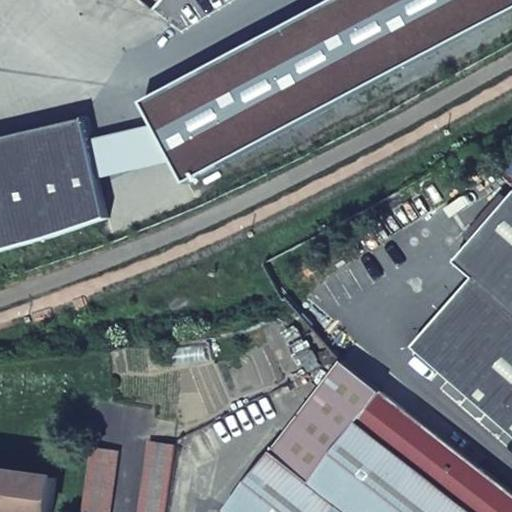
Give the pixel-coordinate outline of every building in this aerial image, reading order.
[(0,148),(0,258),(11,256),(69,241),(119,224),(94,125),(0,148)] [(509,279),(433,367),(511,435),(511,200),(472,247),(509,279)] [(414,350),(433,367),(509,279),(472,247),(456,265),(475,282),(414,350)] [(300,357),(311,372),(323,366),(312,350),(300,357)] [(345,363),(280,445),(320,476),(384,394),(345,363)] [(511,511),(511,493),(384,394),(320,476),(280,445),(227,511),(511,511)] [(167,511),(177,442),(151,440),(140,511),(167,511)] [(93,446),(83,511),(110,511),(119,450),(93,446)] [(0,511),(52,511),(57,478),(0,470),(0,511)]
